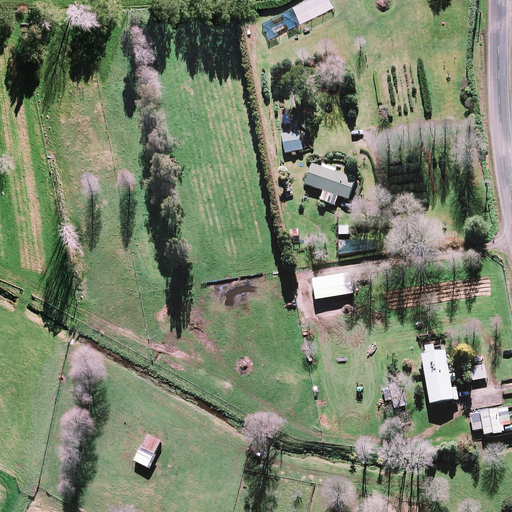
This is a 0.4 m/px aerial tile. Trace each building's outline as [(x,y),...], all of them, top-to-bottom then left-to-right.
[(291,115),(283,116),(284,126),(292,125),(291,115)] [(303,152),(301,134),(283,137),(285,154),(303,152)] [(325,167),(323,170),(313,166),(306,187),(324,193),(320,202),(334,207),(338,197),(351,201),(358,182),(333,173),(334,170),(325,167)] [(291,185),(283,186),(284,197),(292,196),(291,185)] [(444,355),(442,347),(426,350),(428,358),(423,359),(432,408),(459,403),(456,387),(450,354),(444,355)] [(488,380),(485,366),(470,369),(473,383),(488,380)] [(489,413),(488,408),(473,411),(474,415),(470,416),(473,433),(484,431),(485,438),(506,435),(504,428),(511,426),(508,409),(489,413)] [(162,444),(148,437),(135,463),(149,470),(162,444)]
